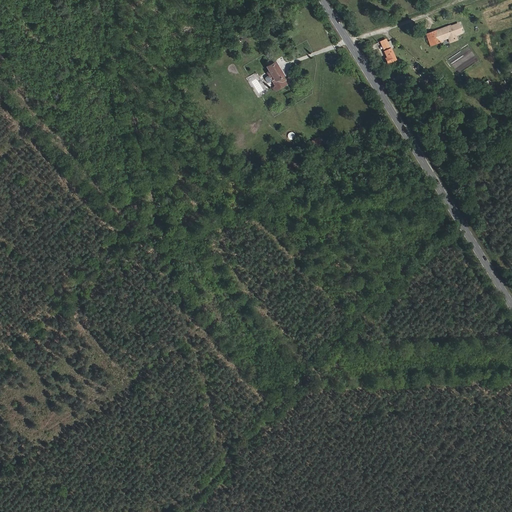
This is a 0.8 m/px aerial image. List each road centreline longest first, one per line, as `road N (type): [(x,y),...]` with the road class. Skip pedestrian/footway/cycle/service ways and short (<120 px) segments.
road 1 (track): [(186,511),(454,209)]
road 2 (secondary): [(324,0),(511,301)]
road 3 (track): [(312,368),(347,377),(511,377)]
road 4 (track): [(288,64),(463,0)]
road 5 (track): [(511,133),(421,51),(417,36),(433,27),(430,14)]
